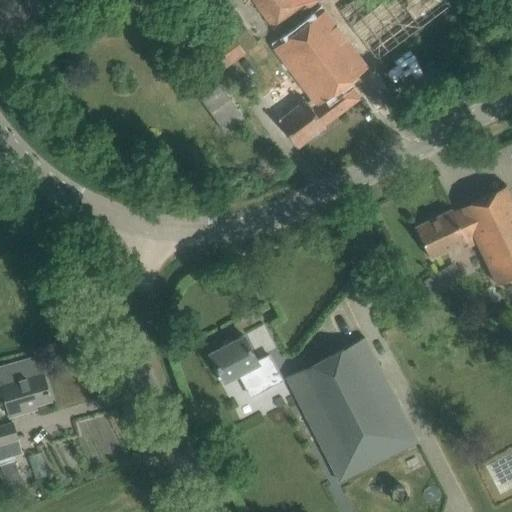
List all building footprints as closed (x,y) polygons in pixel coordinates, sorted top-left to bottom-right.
[(253,0),(275,30),(316,0),(253,0)] [(449,6),(445,0),(353,0),(333,16),(325,6),(274,45),(314,98),(309,101),(305,96),(292,106),(286,98),(272,109),(280,119),(278,120),(298,146),(325,126),(325,125),(360,98),(348,82),(449,6)] [(246,53),(232,34),(213,48),(228,67),(246,53)] [(511,281),(511,196),(507,185),(460,207),(460,208),(453,211),(452,209),(415,226),(431,260),(469,242),(472,248),(479,245),(499,288),(511,281)] [(454,262),(424,280),(434,296),(463,278),(454,262)] [(258,362),(244,335),(211,353),(225,380),(238,373),(251,396),(266,386),(255,364),(258,362)] [(418,441),(365,337),(287,377),(339,481),(418,441)] [(53,401),(44,369),(43,369),(39,354),(0,365),(0,383),(10,417),(37,409),(36,405),(53,401)] [(0,459),(22,453),(17,438),(19,438),(14,421),(0,425),(0,459)]
